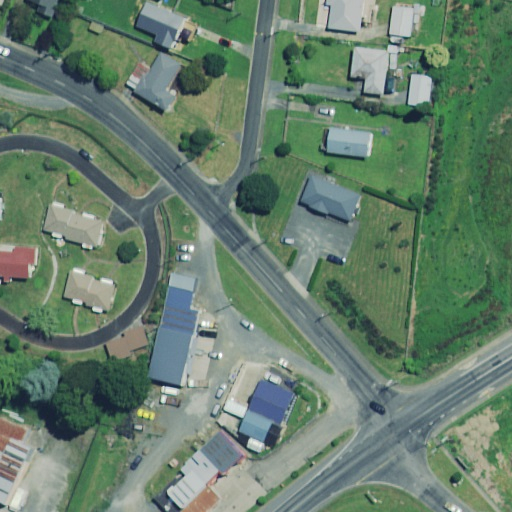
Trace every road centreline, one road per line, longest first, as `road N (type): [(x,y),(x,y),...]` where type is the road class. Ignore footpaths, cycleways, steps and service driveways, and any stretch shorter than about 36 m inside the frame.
road 1 (residential): [(211,210),(363,386),(393,436)]
road 2 (residential): [(140,212),(154,245),(151,277),(115,330),(70,344),(41,339),(0,316)]
road 3 (residential): [(211,210),(247,156),(268,0)]
road 4 (residential): [(0,56),(90,99),(179,178)]
road 5 (residential): [(0,145),(35,143),(65,153),(140,212)]
road 6 (trunk): [(511,360),(393,436)]
road 7 (trunk): [(393,436),(291,511)]
